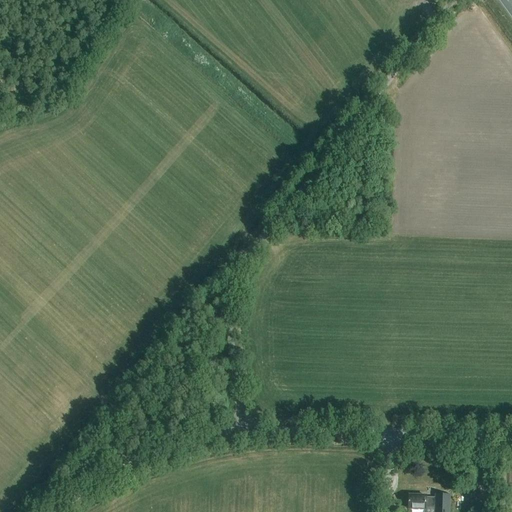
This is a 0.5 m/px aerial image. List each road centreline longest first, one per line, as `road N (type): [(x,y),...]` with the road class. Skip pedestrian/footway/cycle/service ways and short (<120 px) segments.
road 1 (unclassified): [(241,433),(228,314),(238,272),(454,0)]
road 2 (tertiary): [(241,433),(511,436)]
road 3 (tertiary): [(54,511),(145,460),(241,433)]
